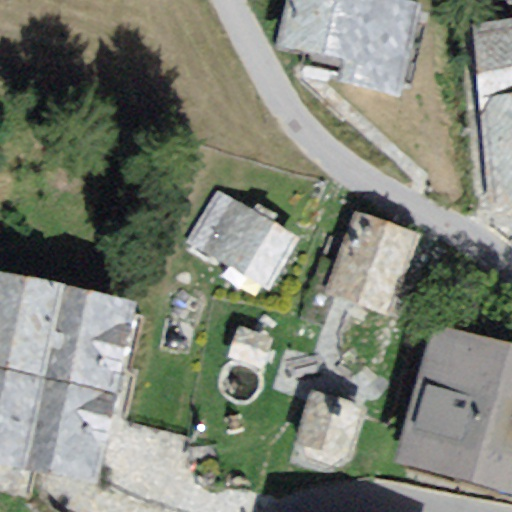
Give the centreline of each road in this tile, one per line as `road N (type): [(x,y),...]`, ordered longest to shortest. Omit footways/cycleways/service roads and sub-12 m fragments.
road 1 (residential): [(511,274),(440,216),(350,173),(296,125),(225,0)]
road 2 (track): [(440,216),(421,280),(392,335),(391,392),(291,511)]
road 3 (residential): [(289,511),(371,500),(436,511)]
